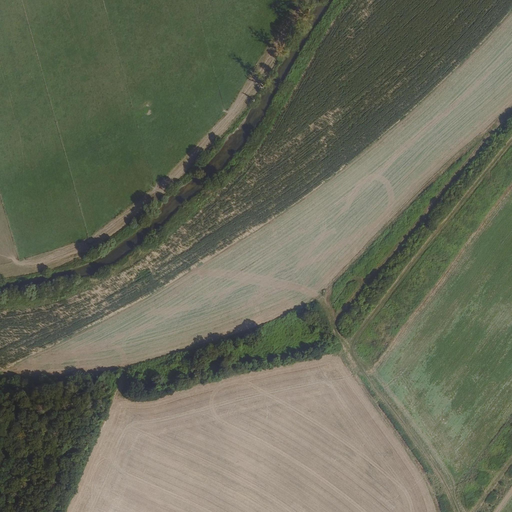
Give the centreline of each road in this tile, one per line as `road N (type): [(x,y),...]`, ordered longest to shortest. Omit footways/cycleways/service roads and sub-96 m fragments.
road 1 (track): [(0,270),(90,242),(170,183),(249,94),(300,0)]
road 2 (track): [(456,511),(347,343)]
